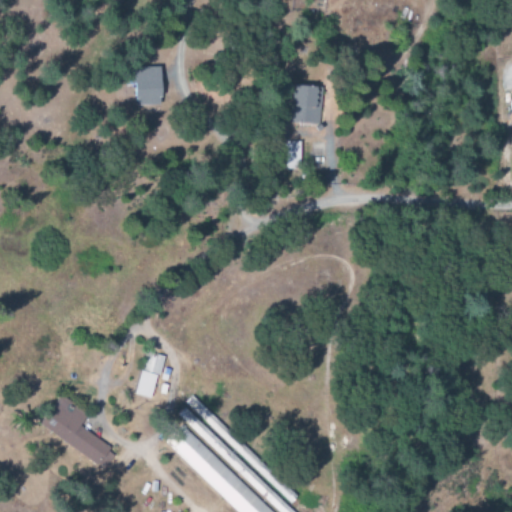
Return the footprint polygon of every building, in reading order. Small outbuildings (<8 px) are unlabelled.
[(129,84),(134,84),(135,106),(160,105),(160,67),(128,67),(129,84)] [(321,87),(292,85),(289,122),(319,124),(321,87)] [(299,142),(285,142),(285,169),(299,169),(299,142)] [(135,395),(152,398),(160,356),(143,352),(135,395)] [(38,426),(105,470),(116,453),(78,427),(87,415),(59,395),(38,426)] [(184,403),(287,500),(293,493),(190,396),(184,403)] [(293,511),(183,408),(176,416),(279,511),(293,511)] [(236,511),(271,511),(180,426),(164,443),(236,511)]
